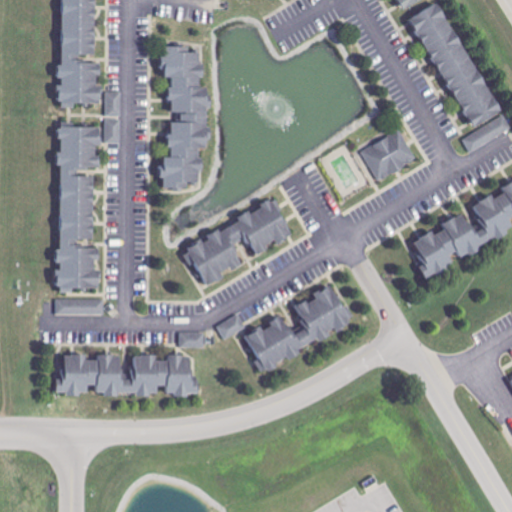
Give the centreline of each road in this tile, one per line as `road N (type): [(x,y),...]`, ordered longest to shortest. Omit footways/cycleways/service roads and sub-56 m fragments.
road 1 (residential): [(46,317),(195,315),(511,134)]
road 2 (residential): [(0,434),(229,424),(401,339)]
road 3 (residential): [(121,0),(121,317)]
road 4 (residential): [(508,511),(401,339)]
road 5 (residential): [(401,339),(301,169)]
road 6 (residential): [(468,160),(364,0)]
